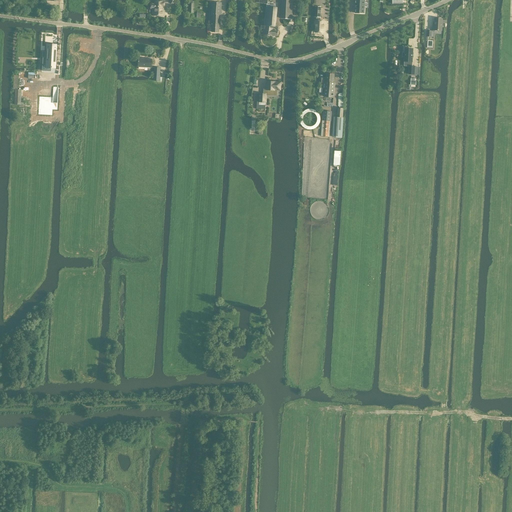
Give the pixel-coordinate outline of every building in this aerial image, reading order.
[(291,0),(281,0),(281,18),(290,19),(291,0)] [(355,8),(355,13),(364,13),(364,0),(355,0),(355,6),(355,7),(355,8)] [(153,9),(152,16),(165,16),(165,1),(155,1),(155,3),(151,3),(151,9),(153,9)] [(211,21),(208,21),(208,24),(212,24),(212,32),(219,32),(220,15),(221,15),(222,2),(212,2),(211,21)] [(264,25),(263,35),(278,36),(278,30),(278,27),(275,26),(277,8),(266,7),(264,22),(265,22),(264,25)] [(316,25),(315,32),(319,33),(320,34),(322,34),(322,33),(323,33),(324,21),(320,21),(320,17),(321,7),(315,7),(314,17),(316,17),(316,20),(315,20),(315,25),(316,25)] [(433,25),(433,30),(441,31),(442,23),(444,24),(446,24),(446,20),(444,20),(442,20),(442,19),(435,18),(435,25),(433,25)] [(43,57),(42,71),(50,71),(50,68),(55,68),(56,45),(47,44),(46,52),(45,52),(42,52),(42,57),(43,57)] [(402,53),(402,57),(404,57),(404,66),(409,66),(408,74),(415,75),(415,66),(412,66),(413,48),(405,48),(405,53),(402,53)] [(139,59),(138,67),(151,67),(151,59),(139,59)] [(321,77),(321,83),(325,83),(325,88),(324,96),(333,97),(335,83),(333,83),(334,74),(326,74),(325,78),(321,77)] [(18,75),(14,75),(13,89),(15,89),(14,104),(20,105),(21,89),(18,89),(18,75)] [(268,82),(267,90),(273,90),(273,93),(277,93),(277,90),(280,90),(281,82),(277,82),(277,83),(275,83),(275,82),(271,82),(271,81),(269,81),(269,82),(268,82)] [(39,97),(38,115),(52,115),(52,110),(57,110),(57,103),(52,103),(52,97),(39,97)] [(332,112),(323,111),(322,120),(321,136),(330,137),(331,121),(331,122),(332,112)] [(337,117),(335,137),(342,138),(343,118),(342,118),(337,117)]
